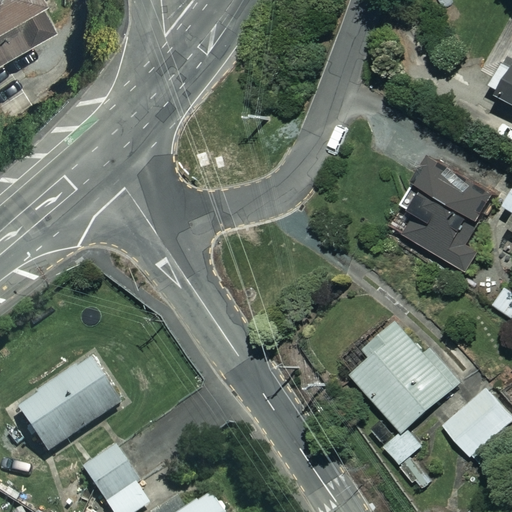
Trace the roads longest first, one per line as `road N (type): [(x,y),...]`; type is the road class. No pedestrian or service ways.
road 1 (residential): [(365,0),(312,146),(291,179),(257,203),(155,231)]
road 2 (tertiary): [(155,231),(341,511)]
road 3 (tertiary): [(107,154),(0,243)]
